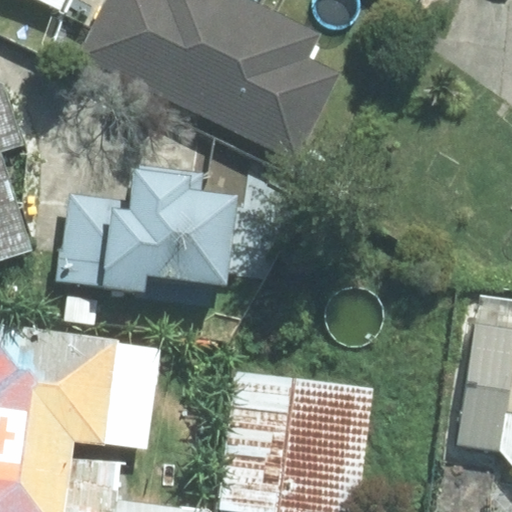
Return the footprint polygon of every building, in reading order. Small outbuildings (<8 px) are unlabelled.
[(39,0),(63,11),(67,0),(39,0)] [(106,0),(79,59),(298,161),(339,73),(310,60),(322,34),(248,0),(106,0)] [(0,256),(28,247),(0,158),(0,148),(21,142),(3,86),(0,84),(0,256)] [(127,199),(69,192),(59,279),(144,290),(146,273),(226,282),(236,197),(203,193),(205,175),(131,167),(127,199)] [(511,293),(482,289),(462,434),(499,439),(511,454),(511,293)] [(159,351),(0,326),(0,511),(59,511),(72,430),(145,442),(159,351)] [(333,511),(356,511),(372,382),(240,367),(225,499),(333,511)]
